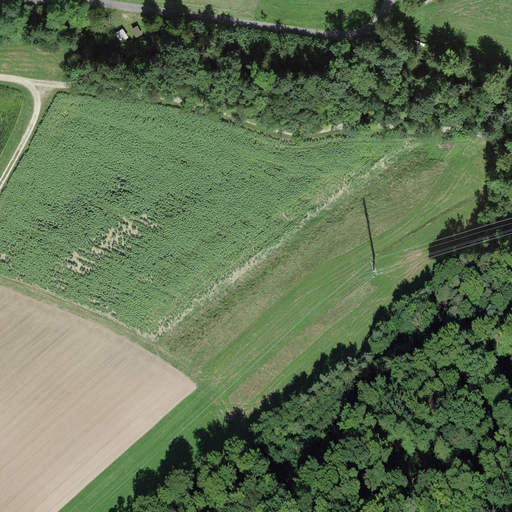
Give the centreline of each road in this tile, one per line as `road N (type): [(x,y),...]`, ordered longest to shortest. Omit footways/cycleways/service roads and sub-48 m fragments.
road 1 (track): [(511,216),(469,246),(349,366),(150,511)]
road 2 (unclassified): [(71,0),(276,31),(359,32),(380,20),(392,0)]
road 3 (track): [(511,321),(349,366)]
road 4 (track): [(0,75),(26,79),(40,106),(0,188)]
